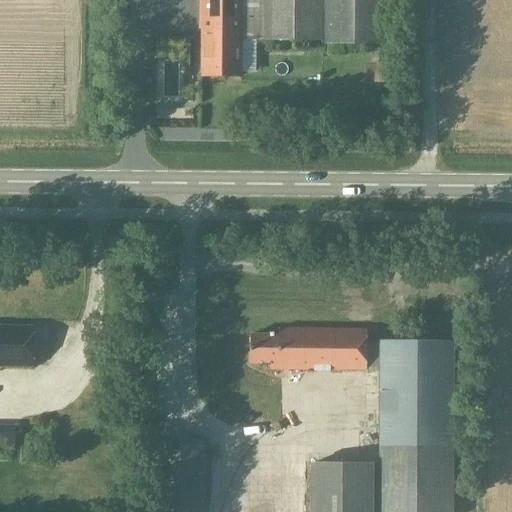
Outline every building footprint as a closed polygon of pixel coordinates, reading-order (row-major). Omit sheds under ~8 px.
[(240,75),(240,40),(381,42),(381,0),(200,0),(200,74),(240,75)] [(0,365),(33,366),(33,326),(0,325),(0,365)] [(365,370),(365,342),(365,330),(277,329),(277,335),(249,335),(249,353),(247,353),(247,363),(269,363),(269,369),(365,370)] [(378,511),(452,511),(452,341),(379,341),(378,511)] [(0,448),(14,449),(14,426),(0,425),(0,448)] [(203,511),(205,439),(154,438),(152,511),(203,511)] [(371,511),(372,464),(311,464),(310,511),(371,511)]
